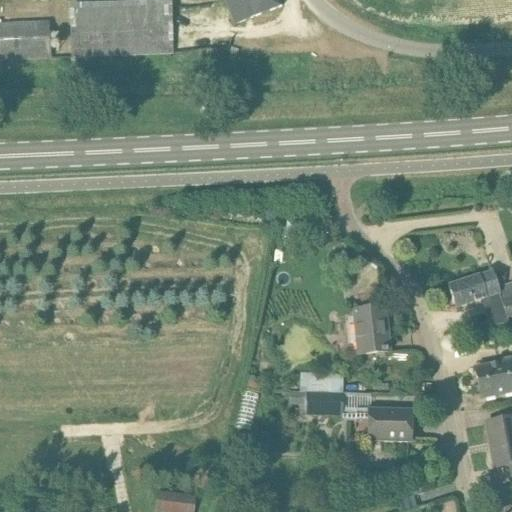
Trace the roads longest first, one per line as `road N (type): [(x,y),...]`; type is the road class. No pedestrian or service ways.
road 1 (primary): [(0,157),(511,128)]
road 2 (residential): [(466,511),(440,373),(411,285),(352,230),(346,207)]
road 3 (unclassified): [(312,0),(319,12),(376,42),(418,51),(511,47)]
